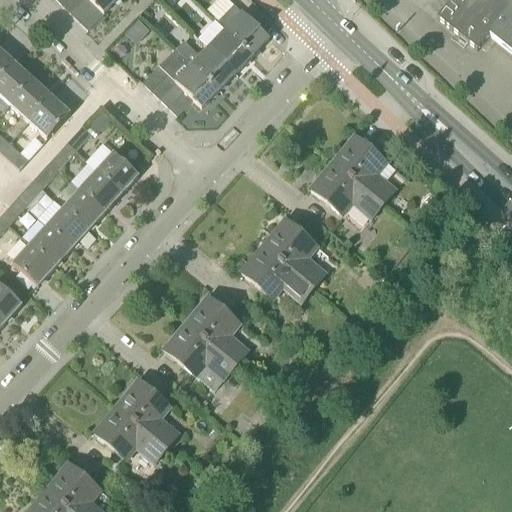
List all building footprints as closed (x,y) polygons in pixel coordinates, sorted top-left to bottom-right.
[(53,0),(53,1),(61,9),(69,0),(53,0)] [(85,0),(69,0),(61,9),(70,18),(86,1),(85,0)] [(70,18),(88,34),(121,0),(120,0),(85,0),(86,1),(70,18)] [(160,0),(172,10),(181,1),(180,0),(160,0)] [(511,56),(511,0),(454,0),(436,23),(477,54),(487,41),(489,38),(511,56)] [(218,25),(225,34),(252,60),(269,43),(234,9),(218,25)] [(136,49),(149,35),(138,24),(125,38),(136,49)] [(208,51),(235,78),(252,60),(225,34),(208,51)] [(208,51),(200,60),(184,45),(177,54),(219,94),(235,78),(208,51)] [(0,53),(0,84),(16,67),(0,53)] [(202,113),(219,94),(177,54),(172,58),(187,72),(174,86),(176,87),(184,95),(168,112),(177,121),(192,104),(202,113)] [(16,67),(0,84),(0,100),(10,110),(34,84),(16,67)] [(158,70),(142,87),(150,95),(167,78),(158,70)] [(160,104),(176,87),(174,86),(167,78),(150,95),(160,104)] [(34,84),(10,110),(29,127),(52,101),(34,84)] [(184,95),(176,87),(160,104),(168,112),(184,95)] [(29,127),(47,143),(71,117),(52,101),(29,127)] [(94,125),(103,133),(110,124),(102,116),(94,125)] [(66,148),(76,156),(93,138),(83,129),(66,148)] [(383,209),(395,195),(376,180),(386,167),(354,141),(333,167),(383,209)] [(11,166),(20,157),(10,148),(1,157),(11,166)] [(59,175),(76,156),(66,148),(50,166),(59,175)] [(139,180),(113,156),(96,175),(122,199),(139,180)] [(42,175),(51,183),(59,175),(50,166),(42,175)] [(333,167),(310,194),(342,220),(352,208),(371,224),(383,209),(333,167)] [(106,217),(122,199),(96,175),(80,193),(106,217)] [(25,194),(34,202),(43,193),(33,184),(25,194)] [(80,193),(63,212),(89,235),(106,217),(80,193)] [(7,212),(17,221),(25,212),(16,203),(7,212)] [(89,235),(63,212),(46,230),(72,254),(89,235)] [(425,228),(413,217),(406,225),(418,236),(425,228)] [(0,238),(9,230),(0,222),(0,238)] [(316,251),(285,224),(263,250),(314,292),(325,279),(307,263),(316,251)] [(72,254),(46,230),(29,249),(55,272),(72,254)] [(12,267),(38,291),(55,272),(29,249),(12,267)] [(263,250),(241,277),(273,304),(283,292),(301,307),(314,292),(263,250)] [(0,322),(6,327),(22,309),(0,288),(0,322)] [(239,328),(208,302),(186,328),(236,370),(248,356),(229,340),(239,328)] [(164,354),(195,381),(214,396),(236,370),(186,328),(164,354)] [(169,412),(138,385),(116,412),(166,454),(178,439),(159,423),(169,412)] [(280,407),(271,401),(266,407),(266,414),(272,419),(280,407)] [(116,412),(94,438),(125,464),(135,452),(154,468),(166,454),(116,412)] [(100,495),(68,469),(46,495),(67,511),(96,511),(90,507),(100,495)] [(67,511),(46,495),(31,511),(67,511)]
